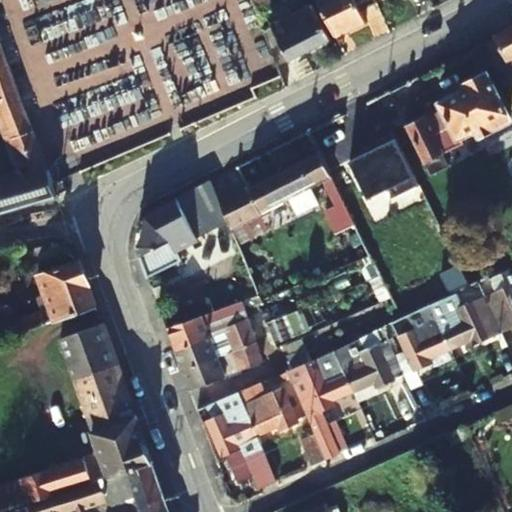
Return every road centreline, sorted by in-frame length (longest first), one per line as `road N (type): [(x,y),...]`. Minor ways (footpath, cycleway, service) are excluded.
road 1 (tertiary): [(111,225),(122,200),(144,183),(506,0)]
road 2 (tertiary): [(204,511),(116,274),(111,225)]
road 3 (residential): [(242,511),(511,391)]
